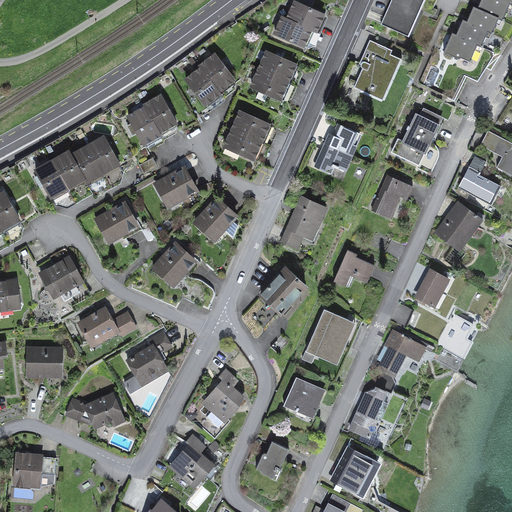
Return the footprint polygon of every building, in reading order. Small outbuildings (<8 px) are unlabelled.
[(424,0),(391,0),(381,24),(408,36),(424,0)] [(509,2),(503,0),(481,0),(478,9),(499,18),(502,19),(509,2)] [(288,19),(312,29),(318,31),(324,15),(295,2),(288,19)] [(492,33),(499,18),(478,9),(474,7),(467,23),(488,31),(492,33)] [(306,45),(312,29),(288,19),(283,16),(276,32),(306,45)] [(488,31),(467,23),(463,21),(456,36),(478,45),(482,46),(488,31)] [(478,45),(456,36),(452,34),(444,52),(470,63),(478,45)] [(355,88),(385,101),(403,61),(392,56),(394,52),(370,42),(359,67),(363,69),(355,88)] [(267,52),(259,69),(288,81),(295,64),(267,52)] [(200,66),(201,67),(219,91),(234,80),(215,55),(200,66)] [(201,67),(186,78),(206,104),(221,93),(219,91),(201,67)] [(259,69),(252,86),(281,98),(288,81),(259,69)] [(160,132),(176,123),(160,95),(144,104),(145,106),(160,132)] [(145,106),(129,115),(145,144),(161,134),(160,132),(145,106)] [(416,114),(409,128),(432,138),(441,118),(423,110),(420,116),(416,114)] [(240,113),(233,129),(262,141),(269,125),(240,113)] [(331,134),(317,165),(325,168),(335,165),(343,169),(359,134),(339,125),(334,135),(331,134)] [(399,139),(393,152),(419,164),(432,138),(409,128),(403,141),(399,139)] [(233,129),(226,146),(255,157),(262,141),(233,129)] [(499,166),(511,172),(511,150),(510,149),(511,144),(511,143),(488,132),(482,145),(504,156),(499,166)] [(102,174),(118,165),(102,136),(86,145),(102,174)] [(85,183),(102,174),(86,145),(69,154),(84,181),(85,183)] [(68,190),(84,181),(69,154),(68,152),(52,161),(68,190)] [(53,198),(68,190),(52,161),(37,169),(53,198)] [(157,183),(169,206),(196,191),(183,169),(157,183)] [(462,185),(489,199),(496,185),(469,171),(462,185)] [(388,177),(375,209),(390,215),(399,195),(405,197),(410,186),(388,177)] [(0,226),(2,230),(19,221),(3,192),(0,193),(0,226)] [(301,197),(282,243),(297,249),(302,236),(313,240),(327,207),(301,197)] [(196,223),(217,241),(239,216),(218,198),(196,223)] [(110,242),(137,228),(124,205),(98,219),(110,242)] [(457,205),(438,231),(460,247),(479,220),(457,205)] [(175,244),(155,267),(174,284),(194,261),(175,244)] [(348,250),(335,280),(348,286),(353,273),(367,279),(373,265),(354,258),(356,253),(348,250)] [(68,289),(81,281),(69,258),(55,266),(68,289)] [(54,296),(68,289),(55,266),(42,273),(54,296)] [(263,294),(281,312),(305,288),(287,270),(263,294)] [(431,271),(424,283),(440,292),(447,279),(431,271)] [(15,280),(0,282),(0,309),(18,307),(15,280)] [(424,283),(418,296),(434,304),(440,292),(424,283)] [(79,322),(93,348),(131,328),(123,313),(112,319),(106,308),(79,322)] [(304,358),(312,361),(316,352),(336,362),(354,324),(325,311),(304,358)] [(473,325),(453,316),(439,344),(463,355),(469,342),(466,340),(473,325)] [(391,347),(382,367),(396,374),(405,354),(418,360),(424,346),(393,332),(387,345),(391,347)] [(33,346),(32,373),(60,374),(61,347),(33,346)] [(157,347),(130,360),(138,377),(165,364),(157,347)] [(228,372),(206,402),(230,420),(252,390),(228,372)] [(297,378),(285,405),(313,418),(325,391),(297,378)] [(371,386),(351,428),(376,439),(378,435),(384,438),(391,422),(382,417),(392,396),(371,386)] [(112,395),(87,405),(73,400),(68,414),(93,424),(94,427),(111,420),(113,424),(123,420),(112,395)] [(256,470),(275,478),(287,448),(272,442),(266,457),(263,455),(256,470)] [(190,445),(171,465),(194,486),(212,465),(190,445)] [(347,448),(332,479),(362,494),(377,463),(347,448)] [(21,455),(20,483),(56,485),(57,457),(21,455)] [(332,494),(323,511),(362,511),(363,510),(332,494)] [(174,511),(161,500),(150,511),(174,511)]
